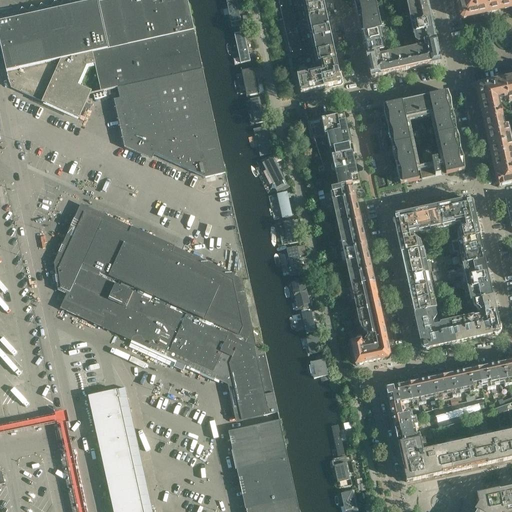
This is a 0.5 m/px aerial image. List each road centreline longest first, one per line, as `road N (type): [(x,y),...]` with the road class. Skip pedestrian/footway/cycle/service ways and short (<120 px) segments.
road 1 (residential): [(408,373),(374,207),(480,185)]
road 2 (residential): [(400,511),(373,384),(408,373)]
road 3 (residential): [(511,335),(483,199)]
